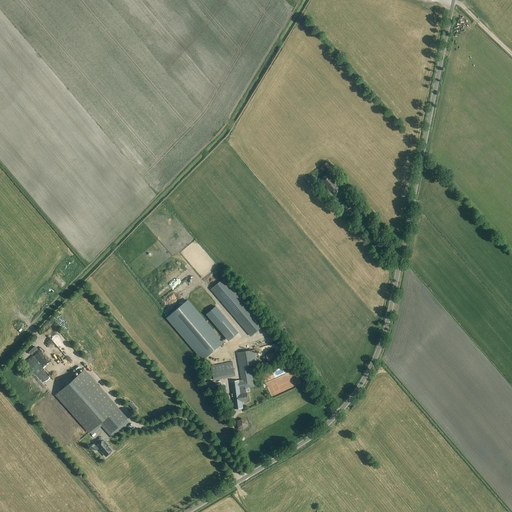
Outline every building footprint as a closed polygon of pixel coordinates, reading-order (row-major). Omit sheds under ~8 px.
[(335,195),(336,194),(342,189),(336,182),(337,181),(330,173),(329,172),(319,180),(329,193),(332,191),(335,195)] [(250,336),(265,324),(225,277),(210,290),(250,336)] [(46,298),(49,301),(56,293),(53,290),(46,298)] [(167,318),(203,361),(224,342),(188,300),(167,317),(167,318)] [(227,333),(234,327),(217,307),(211,313),(227,333)] [(50,335),(57,342),(60,339),(53,332),(50,335)] [(25,348),(52,376),(56,371),(57,373),(60,370),(58,368),(63,364),(38,339),(32,345),(30,343),(25,348)] [(64,354),(69,359),(75,354),(70,348),(64,354)] [(268,362),(275,360),(273,349),(266,351),(268,362)] [(237,353),(242,382),(240,382),(240,381),(231,382),(234,409),(243,408),(242,402),(248,401),(247,393),(242,394),(241,388),(254,387),(251,366),(257,365),(255,350),(237,353)] [(214,381),(235,377),(232,362),(211,366),(214,381)] [(111,433),(123,422),(126,419),(83,371),(56,394),(90,432),(101,422),(111,433)] [(200,384),(202,391),(213,388),(212,382),(200,384)] [(242,418),(237,421),(238,427),(243,429),(248,426),(247,420),(242,418)] [(108,446),(103,440),(96,446),(101,452),(102,452),(106,456),(112,451),(108,446)]
